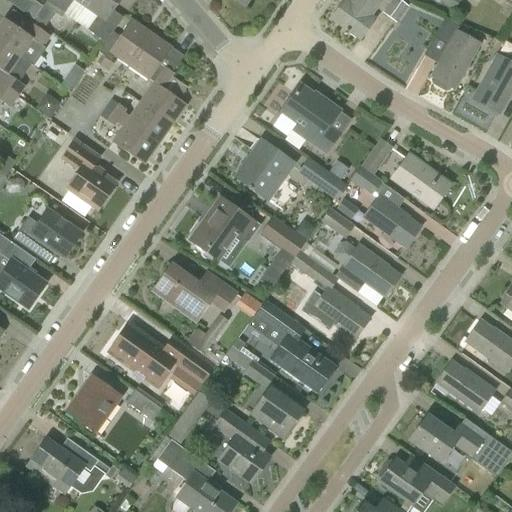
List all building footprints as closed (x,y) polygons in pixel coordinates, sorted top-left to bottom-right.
[(33,21),(42,7),(33,1),(31,3),(27,0),(10,0),(8,3),(33,21)] [(74,0),(86,8),(91,0),(46,0),(42,7),(33,21),(44,28),(54,14),(61,18),(72,0),(74,0)] [(91,0),(86,8),(98,16),(87,31),(105,44),(113,33),(103,25),(105,22),(121,0),(91,0)] [(371,16),(382,0),(351,0),(345,9),(341,6),(331,19),(361,40),(375,20),(371,16)] [(396,24),(408,8),(396,0),(391,0),(381,14),(396,24)] [(436,0),(452,12),(460,0),(436,0)] [(0,26),(0,44),(31,65),(33,67),(41,56),(38,54),(50,37),(12,10),(4,21),(0,26)] [(454,89),(479,43),(456,31),(460,24),(445,18),(434,38),(448,46),(445,51),(447,52),(433,77),(454,89)] [(128,66),(151,34),(132,21),(100,66),(109,72),(113,66),(111,64),(115,57),(128,66)] [(149,81),(160,66),(172,49),(151,34),(128,66),(149,81)] [(18,83),(31,65),(0,44),(0,71),(2,73),(0,76),(0,86),(17,98),(25,87),(18,83)] [(499,115),(511,91),(511,63),(498,56),(473,100),(499,115)] [(142,103),(173,125),(187,106),(164,89),(174,75),(160,66),(149,81),(154,85),(142,103)] [(61,85),(70,91),(77,82),(67,76),(61,85)] [(17,98),(0,86),(0,104),(1,103),(10,109),(17,98)] [(323,102),(301,87),(272,127),(286,137),(292,129),(327,154),(340,136),(327,127),(339,111),(324,100),(323,102)] [(41,115),(56,117),(60,99),(44,96),(41,115)] [(159,146),(173,125),(142,103),(131,119),(125,115),(127,112),(119,106),(114,113),(159,146)] [(31,109),(21,124),(35,133),(45,118),(31,109)] [(159,146),(114,113),(113,114),(105,109),(99,117),(115,128),(118,125),(123,129),(113,143),(145,166),(159,146)] [(99,211),(117,186),(93,169),(100,158),(74,139),(59,160),(78,173),(67,189),(99,211)] [(358,168),(381,184),(382,183),(372,176),(392,149),(379,140),(358,168)] [(267,201),(293,164),(261,141),(235,178),(267,201)] [(434,209),(448,189),(428,175),(431,172),(408,155),(392,178),(434,209)] [(0,166),(0,173),(5,177),(14,163),(6,157),(0,166)] [(339,182),(328,174),(308,159),(297,174),(335,202),(347,187),(339,181),(339,182)] [(339,182),(339,181),(347,170),(337,162),(328,174),(339,182)] [(371,197),(381,184),(358,168),(349,181),(371,197)] [(10,195),(21,193),(24,189),(23,183),(19,180),(8,181),(5,186),(5,191),(10,195)] [(406,248),(420,228),(397,212),(399,209),(380,195),(364,217),(406,248)] [(248,241),(259,226),(220,198),(204,219),(208,221),(192,243),(218,261),(237,233),(248,241)] [(344,240),(353,227),(328,209),(319,222),(344,240)] [(80,234),(47,211),(37,225),(27,218),(12,240),(33,255),(42,243),(63,258),(80,234)] [(293,261),(300,251),(304,244),(304,243),(305,242),(273,218),(260,236),(293,261)] [(303,221),(294,233),(306,241),(314,230),(303,221)] [(0,255),(5,258),(13,246),(0,237),(0,255)] [(323,268),(331,274),(336,267),(321,256),(326,249),(315,240),(309,247),(304,244),(300,251),(323,268)] [(338,279),(338,280),(356,294),(365,282),(386,297),(399,277),(376,261),(378,259),(359,245),(355,251),(345,243),(339,245),(332,254),(333,260),(342,266),(335,277),(338,279)] [(290,265),(313,282),(323,268),(300,251),(293,261),(290,265)] [(0,288),(29,309),(46,285),(34,277),(36,274),(13,260),(0,278),(0,288)] [(198,284),(172,265),(153,292),(195,323),(208,305),(222,315),(237,294),(206,272),(198,284)] [(330,275),(331,274),(323,268),(313,282),(311,284),(325,294),(313,310),(354,340),(369,319),(347,302),(348,301),(331,289),(338,280),(338,279),(335,277),(334,278),(330,275)] [(511,288),(502,303),(507,306),(511,309),(511,288)] [(316,393),(335,368),(297,341),(305,330),(265,301),(247,326),(279,349),(271,360),(316,393)] [(210,346),(227,322),(218,316),(204,335),(196,329),(185,344),(216,366),(223,356),(210,346)] [(504,339),(481,322),(466,342),(508,372),(511,366),(511,341),(506,337),(504,339)] [(159,384),(172,366),(178,358),(130,325),(112,351),(159,384)] [(192,396),(214,366),(190,349),(169,380),(192,396)] [(266,390),(274,378),(240,356),(235,363),(245,370),(242,375),(266,390)] [(476,380),(452,362),(437,383),(479,413),(495,391),(477,378),(476,380)] [(95,432),(105,418),(121,396),(93,376),(67,412),(95,432)] [(151,422),(162,406),(136,388),(125,403),(151,422)] [(284,437),(303,412),(270,388),(251,414),(284,437)] [(511,412),(511,392),(509,391),(500,404),(511,412)] [(251,483),(269,459),(242,439),(250,429),(225,410),(212,428),(231,442),(219,459),(251,483)] [(452,435),(426,416),(409,440),(440,462),(451,446),(470,460),(485,438),(460,423),(452,435)] [(193,511),(230,511),(236,504),(206,483),(213,473),(165,437),(154,453),(159,457),(156,460),(182,479),(173,493),(177,496),(175,499),(193,511)] [(109,470),(66,440),(59,451),(46,441),(27,466),(64,493),(82,468),(89,473),(92,468),(110,480),(117,470),(112,467),(109,470)] [(455,487),(410,456),(402,467),(394,461),(393,463),(390,461),(386,461),(377,474),(377,478),(381,480),(379,482),(412,506),(419,495),(431,504),(434,500),(442,506),(455,487)]
